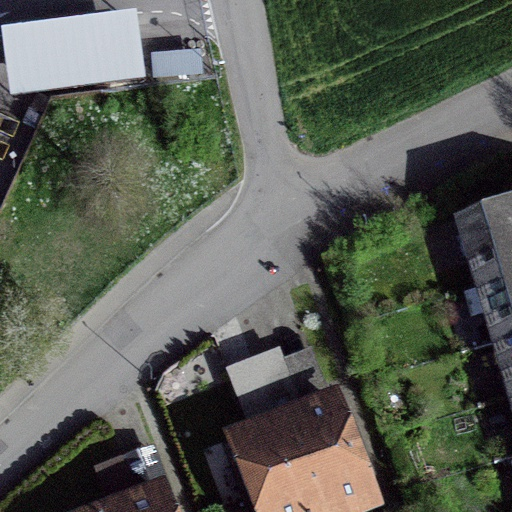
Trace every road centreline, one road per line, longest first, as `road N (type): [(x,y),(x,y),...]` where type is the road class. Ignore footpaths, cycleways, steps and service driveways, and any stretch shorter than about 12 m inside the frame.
road 1 (residential): [(294,229),(0,469)]
road 2 (residential): [(511,113),(294,229)]
road 3 (residential): [(253,0),(294,229)]
